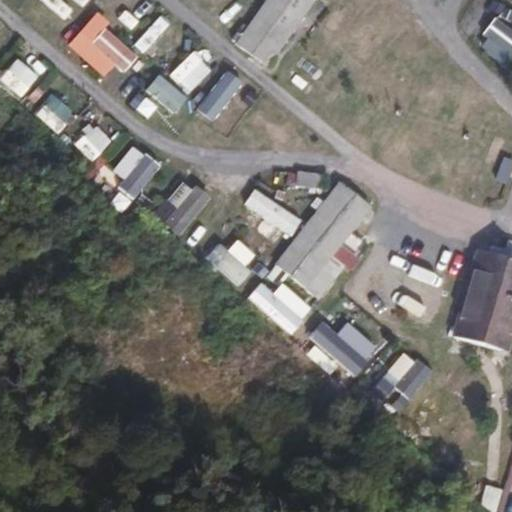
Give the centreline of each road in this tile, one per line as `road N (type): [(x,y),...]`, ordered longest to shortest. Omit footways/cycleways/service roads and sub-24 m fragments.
road 1 (track): [(0,16),(161,144),(236,160),(339,143)]
road 2 (track): [(165,0),(339,143)]
road 3 (track): [(339,143),(511,221)]
road 4 (track): [(511,95),(420,0)]
